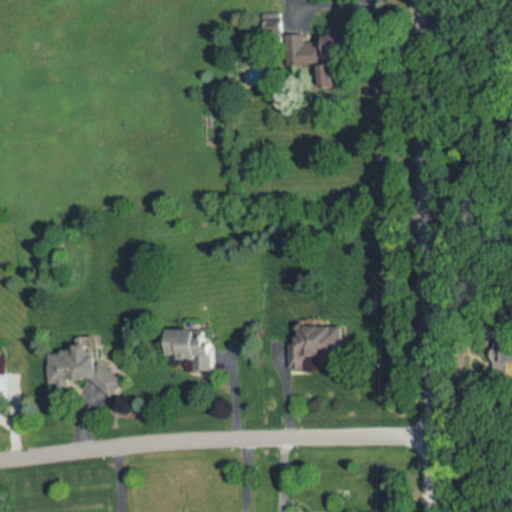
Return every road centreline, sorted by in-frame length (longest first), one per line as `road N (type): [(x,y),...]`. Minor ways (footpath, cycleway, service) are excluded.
road 1 (residential): [(424,511),(421,0)]
road 2 (residential): [(426,433),(141,441),(0,457)]
